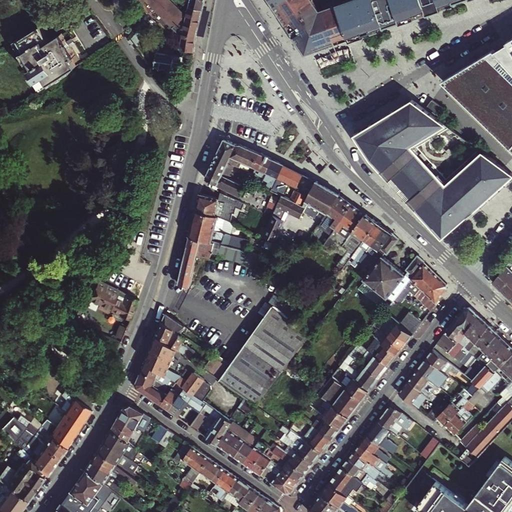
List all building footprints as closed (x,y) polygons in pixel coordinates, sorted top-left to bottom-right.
[(140,0),(147,7),(149,11),(194,54),(203,7),(191,4),(184,0),(173,0),(173,1),(172,0),(140,0)] [(346,25),(339,6),(323,11),(315,0),(271,0),(308,54),(351,39),(350,38),(346,25)] [(337,0),(339,6),(346,25),(350,38),(364,33),(368,32),(372,30),(385,26),(413,16),(422,13),(455,1),(458,0),(337,0)] [(413,16),(400,21),(401,22),(456,3),(455,1),(422,13),(413,16)] [(24,48),(20,51),(29,66),(28,67),(35,79),(38,77),(42,84),(48,81),(49,82),(70,70),(69,68),(76,63),(71,56),(75,53),(69,45),(66,40),(61,31),(50,39),(41,24),(19,38),(18,38),(24,48)] [(18,38),(19,38),(18,36),(13,39),(16,44),(14,45),(18,52),(20,51),(24,48),(18,38)] [(72,36),(66,40),(69,45),(75,41),(72,36)] [(480,116),(511,147),(511,38),(443,80),(480,116)] [(165,47),(164,50),(157,48),(153,64),(179,70),(182,54),(173,52),(174,49),(165,47)] [(412,99),(354,133),(375,163),(424,217),(443,233),(481,212),(511,180),(511,173),(483,152),(444,123),(412,99)] [(433,99),(427,107),(437,114),(442,106),(433,99)] [(237,144),(226,139),(208,177),(242,195),(247,186),(231,177),(236,165),(229,161),(237,144)] [(242,144),(237,144),(229,161),(236,165),(241,167),(244,162),(249,164),(255,166),(261,153),(242,144)] [(265,178),(274,159),(261,153),(255,166),(258,168),(256,173),(265,178)] [(274,188),(285,164),(274,159),(265,178),(270,181),(268,185),(274,188)] [(274,188),(285,193),(291,197),(303,203),(318,180),(285,164),(274,188)] [(285,193),(274,216),(265,235),(278,238),(288,219),(286,218),(290,210),(303,216),(307,211),(316,217),(322,208),(328,212),(340,193),(318,180),(303,203),(291,197),(285,193)] [(221,197),(201,193),(197,210),(219,216),(222,216),(231,221),(233,213),(235,213),(237,206),(243,209),(246,203),(222,192),(221,197)] [(340,193),(328,212),(323,219),(329,223),(322,233),(329,238),(354,203),(340,193)] [(274,209),(278,201),(270,198),(267,206),(274,209)] [(354,203),(329,238),(336,243),(343,233),(349,237),(366,213),(354,203)] [(197,210),(191,236),(248,250),(251,239),(237,235),(234,233),(230,231),(229,233),(216,230),(219,216),(197,210)] [(483,242),(502,220),(491,210),(472,232),(483,242)] [(363,242),(378,221),(366,213),(349,237),(343,244),(355,253),(363,242)] [(385,226),(378,221),(363,242),(365,244),(354,260),(357,262),(358,263),(364,254),(369,249),(385,226)] [(385,226),(369,249),(373,251),(375,248),(379,250),(393,232),(385,226)] [(390,298),(381,309),(384,311),(394,299),(424,261),(418,255),(407,269),(408,270),(406,272),(383,254),(385,252),(387,253),(399,238),(393,232),(379,250),(360,273),(366,278),(359,287),(381,304),(387,295),(390,298)] [(137,264),(143,265),(150,236),(138,233),(134,249),(140,251),(137,264)] [(192,286),(195,272),(199,257),(211,260),(213,253),(220,254),(220,257),(255,266),(259,267),(263,254),(248,250),(191,236),(180,283),(192,286)] [(336,243),(329,238),(323,246),(330,251),(336,243)] [(365,244),(363,242),(355,253),(351,258),(354,260),(365,244)] [(368,257),(373,251),(369,249),(364,254),(368,257)] [(511,260),(494,282),(508,295),(511,290),(511,260)] [(408,290),(432,309),(449,288),(448,283),(424,261),(394,299),(398,302),(408,290)] [(92,277),(97,280),(99,276),(92,273),(85,286),(88,287),(92,277)] [(114,288),(116,284),(99,276),(97,280),(114,288)] [(92,289),(97,280),(92,277),(88,287),(92,289)] [(140,295),(116,284),(114,288),(97,280),(92,289),(90,294),(132,316),(140,295)] [(256,403),(310,335),(281,309),(274,306),(232,363),(217,352),(206,368),(256,403)] [(454,338),(446,331),(438,342),(450,351),(480,314),(472,306),(465,306),(449,328),(457,334),(454,338)] [(182,332),(187,325),(168,312),(158,335),(178,349),(192,358),(197,350),(189,344),(192,339),(182,332)] [(410,312),(406,317),(419,327),(423,321),(410,312)] [(391,314),(385,321),(409,340),(414,333),(401,323),(391,314)] [(490,324),(480,314),(450,351),(462,360),(470,349),(472,351),(474,348),(472,347),(490,324)] [(419,327),(406,317),(401,323),(414,333),(419,327)] [(409,340),(385,321),(380,328),(404,347),(409,340)] [(472,351),(470,349),(462,360),(469,366),(498,332),(490,324),(472,347),(474,348),(472,351)] [(375,334),(377,336),(385,342),(399,353),(404,347),(380,328),(375,334)] [(498,332),(469,366),(474,370),(477,372),(480,372),(486,364),(507,339),(498,332)] [(169,369),(178,349),(158,335),(147,359),(174,379),(178,382),(180,383),(183,378),(184,377),(169,369)] [(399,353),(385,342),(377,336),(368,348),(376,354),(389,365),(399,353)] [(511,344),(507,339),(486,364),(495,372),(511,354),(511,344)] [(360,351),(364,354),(371,360),(366,366),(380,377),(389,365),(376,354),(368,348),(365,345),(363,344),(360,342),(351,353),(355,357),(360,351)] [(461,369),(434,347),(427,356),(447,372),(448,373),(451,369),(457,373),(461,369)] [(380,377),(366,366),(361,373),(350,363),(355,357),(351,353),(341,365),(371,390),(380,377)] [(511,354),(495,372),(482,386),(474,394),(470,399),(476,405),(481,409),(489,401),(483,395),(502,375),(510,383),(511,380),(511,354)] [(447,372),(427,356),(418,367),(431,378),(437,383),(447,372)] [(147,359),(142,368),(168,387),(174,379),(147,359)] [(477,372),(474,370),(469,376),(474,379),(482,386),(495,372),(486,364),(480,372),(477,372)] [(345,376),(341,381),(363,400),(371,390),(341,365),(338,369),(345,376)] [(431,378),(418,367),(409,380),(428,395),(433,398),(437,393),(433,389),(437,383),(431,378)] [(138,388),(162,403),(169,394),(165,391),(168,387),(142,368),(136,381),(138,388)] [(186,388),(195,393),(204,400),(214,386),(204,379),(204,378),(195,371),(188,381),(184,386),(186,388)] [(330,399),(333,402),(350,416),(363,400),(341,381),(334,375),(321,391),(330,399)] [(188,381),(183,378),(180,383),(184,386),(188,381)] [(85,389),(72,379),(69,385),(77,394),(94,405),(97,398),(85,389)] [(472,385),(468,389),(474,394),(482,386),(474,379),(470,383),(472,385)] [(428,395),(409,380),(400,391),(419,406),(428,395)] [(511,380),(510,383),(500,393),(503,397),(462,439),(466,444),(511,396),(511,380)] [(88,381),(85,389),(97,398),(101,386),(88,381)] [(171,410),(186,388),(184,386),(180,383),(178,382),(176,385),(174,387),(169,394),(162,403),(171,410)] [(69,385),(68,386),(64,391),(71,396),(65,405),(68,408),(84,419),(94,405),(77,394),(69,385)] [(437,416),(446,424),(470,399),(474,394),(468,389),(465,387),(445,408),(437,416)] [(189,401),(195,393),(186,388),(171,410),(179,415),(189,401)] [(204,400),(195,393),(189,401),(203,411),(204,410),(209,403),(204,400)] [(511,396),(466,444),(479,454),(511,419),(511,396)] [(318,408),(329,416),(342,426),(350,416),(333,402),(328,408),(325,406),(315,398),(311,403),(318,408)] [(470,399),(446,424),(456,433),(472,417),(473,417),(475,415),(470,411),(476,405),(470,399)] [(415,420),(392,402),(378,419),(392,430),(394,432),(397,434),(404,425),(409,428),(415,420)] [(435,419),(437,416),(445,408),(438,402),(429,414),(435,419)] [(218,417),(206,435),(218,443),(234,421),(231,419),(209,403),(204,410),(208,413),(210,411),(218,417)] [(311,403),(307,408),(314,414),(318,408),(311,403)] [(120,417),(142,430),(146,423),(148,424),(152,417),(132,405),(125,407),(120,417)] [(61,453),(18,418),(5,406),(0,412),(0,423),(21,444),(48,471),(61,453)] [(50,419),(47,422),(54,428),(53,430),(68,442),(84,419),(68,408),(63,416),(60,414),(56,420),(59,421),(57,424),(50,419)] [(54,428),(47,422),(44,420),(35,412),(30,419),(21,413),(18,418),(61,453),(68,442),(53,430),(54,428)] [(193,425),(200,430),(209,417),(202,412),(193,425)] [(324,422),(319,428),(333,438),(342,426),(329,416),(324,422)] [(142,430),(120,417),(113,429),(125,437),(136,447),(142,438),(138,436),(142,430)] [(315,425),(319,428),(324,422),(320,419),(317,423),(315,425)] [(386,437),(392,430),(378,419),(367,434),(381,444),(386,448),(394,454),(398,449),(390,443),(391,441),(386,437)] [(302,423),(298,420),(291,428),(296,431),(302,423)] [(243,427),(234,421),(218,443),(226,449),(243,427)] [(170,428),(163,424),(154,437),(160,441),(170,428)] [(315,425),(313,424),(311,427),(312,427),(304,437),(324,450),(333,438),(319,428),(315,425)] [(252,433),(243,427),(226,449),(235,455),(252,433)] [(160,441),(166,445),(175,432),(170,428),(160,441)] [(289,444),(291,445),(315,461),(324,450),(304,437),(296,431),(291,428),(287,434),(293,439),(289,444)] [(125,437),(113,429),(106,440),(130,458),(134,460),(136,458),(131,454),(136,447),(125,437)] [(397,434),(394,432),(392,435),(401,442),(403,438),(397,434)] [(255,446),(260,439),(252,433),(235,455),(244,462),(255,446)] [(367,434),(360,443),(373,454),(374,452),(387,462),(391,458),(378,448),(381,444),(367,434)] [(441,441),(435,436),(422,453),(428,458),(441,441)] [(130,458),(106,440),(100,450),(118,464),(122,458),(128,461),(130,458)] [(178,454),(184,458),(194,445),(188,441),(178,454)] [(373,454),(360,443),(355,449),(374,464),(382,470),(384,472),(391,477),(394,473),(387,468),(385,466),(387,464),(388,462),(387,462),(374,452),(373,454)] [(29,497),(48,471),(21,444),(18,449),(26,455),(17,468),(9,461),(0,473),(0,475),(12,485),(29,497)] [(315,461),(291,445),(287,450),(279,444),(275,450),(279,453),(282,455),(288,459),(307,472),(315,461)] [(479,454),(466,444),(461,448),(475,459),(479,454)] [(212,457),(194,445),(184,458),(195,466),(182,483),(189,488),(202,471),(212,457)] [(252,468),(264,452),(255,446),(244,462),(252,468)] [(275,450),(269,446),(264,452),(252,468),(261,474),(267,466),(272,459),(276,454),(278,455),(279,453),(275,450)] [(374,464),(355,449),(349,457),(368,472),(375,478),(379,472),(382,474),(384,472),(382,470),(374,464)] [(124,468),(118,464),(100,450),(95,459),(112,473),(116,468),(120,472),(121,475),(135,487),(140,481),(124,468)] [(282,455),(280,457),(277,462),(283,467),(288,459),(282,455)] [(489,474),(467,503),(463,500),(454,494),(426,472),(416,485),(419,487),(424,480),(430,485),(419,501),(417,504),(427,511),(503,511),(511,501),(511,461),(503,455),(500,459),(489,474)] [(212,457),(202,471),(218,482),(228,469),(212,457)] [(349,457),(342,466),(361,480),(363,482),(370,487),(376,479),(375,478),(368,472),(349,457)] [(500,459),(497,457),(486,471),(489,474),(500,459)] [(128,461),(122,458),(118,464),(124,468),(128,461)] [(112,473),(95,459),(89,469),(106,483),(124,498),(132,489),(118,478),(112,473)] [(270,469),(273,470),(278,474),(296,487),(301,479),(283,467),(277,462),(272,459),(267,466),(270,469)] [(288,459),(283,467),(301,479),(307,472),(288,459)] [(261,474),(264,476),(270,469),(267,466),(261,474)] [(342,466),(330,481),(348,495),(355,486),(358,488),(363,482),(361,480),(342,466)] [(120,472),(116,468),(112,473),(118,478),(121,475),(120,472)] [(97,495),(106,483),(89,469),(72,491),(83,499),(74,511),(75,511),(94,511),(97,509),(95,503),(100,497),(97,495)] [(228,469),(218,482),(215,486),(221,490),(218,495),(225,500),(227,497),(241,478),(228,469)] [(293,490),(296,487),(278,474),(273,470),(267,478),(286,492),(293,490)] [(241,503),(243,500),(253,487),(241,478),(227,497),(234,502),(239,506),(241,503)] [(330,481),(323,491),(348,510),(350,511),(361,511),(345,499),(348,495),(330,481)] [(29,497),(12,485),(5,494),(22,508),(29,497)] [(207,498),(213,489),(210,487),(206,493),(197,487),(195,489),(207,498)] [(250,509),(262,492),(253,487),(243,500),(241,503),(250,509)] [(465,497),(456,490),(454,494),(463,500),(465,497)] [(346,511),(348,510),(323,491),(316,499),(332,511),(346,511)] [(259,511),(269,498),(262,492),(250,509),(253,511),(259,511)] [(5,494),(0,501),(0,503),(11,511),(19,511),(22,508),(5,494)] [(281,506),(269,498),(259,511),(281,511),(281,506)] [(332,511),(316,499),(312,505),(312,511),(311,511),(332,511)] [(384,511),(391,504),(386,500),(376,511),(384,511)] [(427,511),(417,504),(419,501),(416,500),(412,506),(420,511),(427,511)] [(511,501),(503,511),(509,511),(511,508),(511,501)] [(11,511),(0,503),(0,511),(11,511)] [(75,511),(74,511),(64,503),(56,511),(75,511)]
